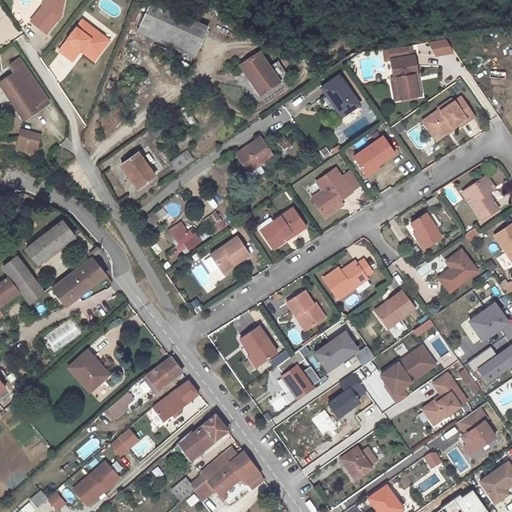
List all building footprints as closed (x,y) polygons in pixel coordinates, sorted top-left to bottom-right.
[(47,33),(61,15),(64,0),(43,0),(42,8),(31,22),(38,29),(40,27),(47,33)] [(150,0),(139,25),(197,51),(208,26),(151,0),(150,0)] [(82,21),(59,52),(73,62),(83,49),(86,45),(99,55),(109,42),(82,21)] [(434,59),(450,51),(442,37),(426,45),(434,59)] [(83,49),(95,59),(99,55),(86,45),(83,49)] [(235,64),(245,80),(241,83),(253,100),(279,82),(257,49),(235,64)] [(421,94),(414,54),(390,58),(393,78),(396,77),(399,98),(421,94)] [(0,82),(24,119),(49,102),(24,65),(14,72),(14,73),(0,82)] [(130,69),(117,90),(130,98),(143,76),(130,69)] [(321,87),(342,116),(359,104),(339,75),(321,87)] [(399,98),(396,77),(393,78),(391,78),(394,99),(399,98)] [(113,99),(126,106),(130,100),(116,92),(113,99)] [(450,127),(458,121),(461,124),(473,115),(460,95),(453,100),(447,104),(445,101),(438,106),(438,108),(421,119),(432,135),(449,125),(450,127)] [(118,107),(97,122),(105,133),(125,117),(118,107)] [(164,118),(147,129),(153,137),(170,126),(164,118)] [(449,125),(432,135),(435,139),(451,128),(450,127),(449,125)] [(25,130),(20,149),(35,153),(37,144),(41,145),(42,140),(31,137),(33,131),(25,130)] [(270,143),(280,156),(293,147),(284,134),(270,143)] [(383,137),(354,157),(365,172),(376,165),(377,166),(394,154),(383,137)] [(260,138),(236,154),(249,172),(272,156),(260,138)] [(322,159),(328,156),(325,148),(318,151),(322,159)] [(187,151),(171,162),(177,171),(192,160),(187,151)] [(122,164),(139,187),(155,175),(138,152),(122,164)] [(368,176),(379,168),(377,166),(376,165),(365,172),(368,176)] [(323,190),(327,196),(316,204),(325,216),(340,207),(336,202),(340,199),(352,191),(336,168),(317,181),(323,190)] [(463,193),(483,220),(500,209),(489,193),(495,188),(487,176),(463,193)] [(323,190),(312,198),(316,204),(327,196),(323,190)] [(434,195),(426,201),(429,206),(438,200),(434,195)] [(144,224),(153,230),(165,214),(156,207),(144,224)] [(285,237),(291,232),(293,235),(306,226),(294,208),(273,222),(275,225),(263,233),(270,243),(274,240),(278,246),(287,240),(285,237)] [(207,218),(218,232),(226,226),(216,211),(207,218)] [(425,212),(410,222),(416,231),(421,238),(418,240),(423,247),(441,236),(425,212)] [(171,231),(178,241),(175,242),(177,245),(166,253),(170,258),(186,247),(189,250),(212,233),(213,235),(218,232),(207,218),(203,221),(208,228),(198,235),(193,228),(188,232),(182,224),(171,231)] [(62,220),(26,248),(38,264),(74,236),(62,220)] [(263,233),(275,225),(273,222),(261,230),(263,233)] [(511,223),(495,236),(511,259),(511,223)] [(466,241),(477,235),(473,228),(462,234),(466,241)] [(165,235),(171,243),(175,242),(178,241),(171,231),(165,235)] [(223,272),(251,254),(238,236),(211,254),(223,272)] [(274,249),(278,246),(274,240),(270,243),(274,249)] [(449,290),(477,269),(461,248),(447,259),(452,266),(439,275),(449,290)] [(206,267),(212,264),(207,255),(201,259),(206,267)] [(502,256),(494,259),(499,269),(506,266),(502,256)] [(3,266),(18,286),(31,276),(17,257),(3,266)] [(92,257),(52,288),(66,306),(105,275),(92,257)] [(340,267),(324,277),(339,297),(368,277),(366,274),(373,270),(365,258),(358,263),(344,273),(342,270),(340,267)] [(344,273),(358,263),(356,260),(342,270),(344,273)] [(207,293),(217,286),(201,263),(191,270),(207,293)] [(2,281),(13,295),(18,291),(8,276),(2,281)] [(18,286),(30,303),(32,302),(44,292),(31,276),(18,286)] [(494,277),(484,284),(488,289),(497,282),(494,277)] [(511,282),(509,278),(498,286),(504,294),(511,289),(511,282)] [(2,281),(0,282),(0,305),(13,295),(2,281)] [(314,304),(305,290),(288,301),(297,316),(301,313),(310,327),(325,317),(316,302),(314,304)] [(391,302),(377,312),(388,327),(414,307),(402,290),(389,300),(391,302)] [(377,312),(391,302),(389,300),(376,310),(377,312)] [(469,322),(482,340),(508,321),(495,304),(469,322)] [(297,316),(306,330),(310,327),(301,313),(297,316)] [(241,339),(251,354),(248,356),(250,358),(255,366),(256,366),(278,351),(260,325),(241,339)] [(345,330),(313,351),(326,371),(358,349),(345,330)] [(423,345),(418,349),(431,367),(436,364),(423,345)] [(511,348),(509,345),(474,369),(485,385),(511,366),(511,348)] [(374,357),(366,346),(354,354),(361,365),(374,357)] [(418,349),(382,374),(394,393),(431,367),(418,349)] [(69,367),(90,391),(106,378),(91,360),(94,358),(87,350),(69,367)] [(170,356),(146,374),(158,390),(182,371),(170,356)] [(91,360),(106,378),(109,375),(94,358),(91,360)] [(244,362),(249,370),(255,366),(250,358),(244,362)] [(281,376),(290,388),(287,390),(295,400),(313,387),(297,364),(281,376)] [(459,373),(465,383),(466,382),(471,378),(465,369),(459,373)] [(436,399),(423,407),(432,420),(444,412),(446,415),(468,400),(448,372),(434,382),(444,397),(437,401),(436,399)] [(352,373),(338,383),(343,389),(326,402),(337,418),(360,401),(358,398),(366,391),(352,373)] [(279,378),(287,390),(290,388),(281,376),(279,378)] [(466,382),(476,396),(481,392),(471,378),(466,382)] [(188,380),(153,407),(162,421),(171,414),(179,408),(198,393),(188,380)] [(128,391),(110,407),(108,408),(116,418),(127,409),(125,406),(134,398),(128,391)] [(179,408),(171,414),(174,417),(182,412),(179,408)] [(481,408),(458,424),(463,432),(458,435),(471,452),(493,437),(483,423),(489,419),(481,408)] [(311,418),(323,434),(328,431),(330,434),(338,428),(324,409),(311,418)] [(432,420),(434,423),(446,415),(444,412),(432,420)] [(192,433),(191,431),(178,444),(191,460),(228,430),(215,414),(192,433)] [(137,440),(128,431),(111,446),(119,456),(137,440)] [(172,449),(186,467),(192,461),(191,460),(178,444),(172,449)] [(340,458),(355,479),(371,467),(357,446),(340,458)] [(231,447),(201,472),(203,475),(196,480),(200,485),(206,480),(208,481),(230,463),(228,461),(237,454),(231,447)] [(429,469),(440,462),(433,450),(421,457),(429,469)] [(230,463),(208,481),(220,496),(239,479),(245,485),(246,484),(247,485),(249,484),(261,474),(244,451),(240,454),(230,463)] [(511,483),(511,466),(507,460),(478,480),(494,504),(509,494),(505,488),(511,483)] [(103,462),(71,488),(86,506),(118,480),(103,462)] [(261,474),(249,484),(251,487),(263,477),(261,474)] [(186,481),(177,491),(183,499),(200,485),(196,480),(190,485),(186,481)] [(370,497),(374,504),(372,505),(377,511),(396,511),(402,508),(386,485),(370,497)] [(39,491),(14,511),(30,511),(46,499),(39,491)] [(54,492),(45,500),(57,511),(65,504),(54,492)] [(193,494),(184,501),(190,508),(198,501),(193,494)]
